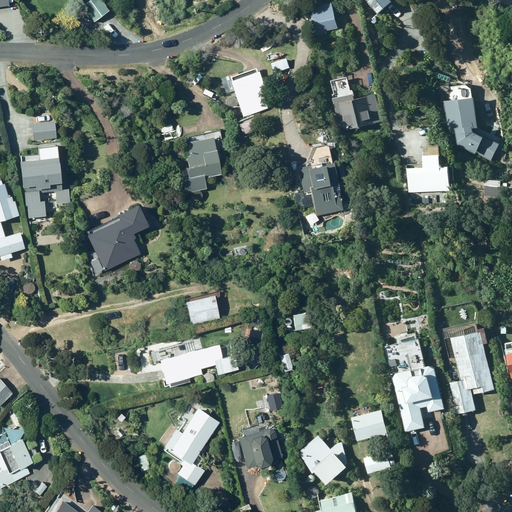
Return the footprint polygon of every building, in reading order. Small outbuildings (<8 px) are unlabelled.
[(89,0),(81,6),(94,23),(109,11),(99,0),(89,0)] [(365,0),(378,15),(393,2),(390,0),(365,0)] [(338,29),(333,3),(311,8),(316,37),(327,34),(327,31),(338,29)] [(243,118),(267,108),(260,89),(263,88),(257,73),(230,83),(243,118)] [(341,132),(382,123),(377,96),(355,101),(354,95),(334,99),(341,132)] [(476,98),(445,103),(449,133),(456,132),(458,146),(476,156),(476,154),(491,162),(500,146),(476,133),(475,129),(480,128),(476,98)] [(254,120),(238,127),(242,137),(259,130),(254,120)] [(55,122),(31,124),(33,140),(57,138),(55,122)] [(182,181),(185,194),(206,190),(203,178),(220,175),(216,154),(224,152),(220,132),(187,139),(188,143),(186,144),(189,157),(186,157),(188,169),(182,171),(184,181),(182,181)] [(23,191),(59,188),(58,164),(60,164),(59,148),(42,150),(43,161),(21,163),(23,191)] [(409,193),(450,192),(450,168),(441,168),(441,163),(424,164),(424,169),(409,169),(409,193)] [(343,211),(333,165),(328,166),(328,164),(321,165),(321,168),(310,170),(310,168),(301,169),(302,172),(298,172),(303,194),(310,193),(315,217),(343,211)] [(0,259),(1,262),(12,258),(10,254),(24,249),(19,233),(4,238),(0,224),(0,222),(19,217),(13,199),(11,200),(10,197),(7,198),(3,186),(0,186),(0,185),(0,259)] [(502,188),(485,188),(485,197),(502,197),(502,188)] [(53,212),(51,200),(42,202),(45,214),(53,212)] [(104,272),(140,254),(128,231),(135,228),(129,216),(87,237),(104,272)] [(213,297),(185,305),(191,327),(219,319),(213,297)] [(281,307),(273,309),(275,319),(283,319),(281,307)] [(309,314),(292,315),(294,331),(311,329),(309,314)] [(450,384),(457,416),(477,411),(473,396),(496,390),(485,344),(489,343),(486,330),(479,331),(480,333),(452,339),(462,382),(450,384)] [(217,345),(158,362),(165,386),(202,375),(201,370),(215,366),(218,377),(238,370),(234,356),(222,359),(217,345)] [(127,349),(112,353),(114,359),(128,356),(127,349)] [(419,366),(421,364),(421,360),(419,358),(415,358),(413,361),(413,364),(416,366),(419,366)] [(282,364),(284,373),(292,371),(290,362),(282,364)] [(393,380),(406,433),(426,428),(421,409),(428,408),(429,414),(446,410),(436,371),(431,366),(395,375),(393,380)] [(0,409),(15,395),(1,379),(0,379),(0,409)] [(192,464),(219,423),(198,409),(180,435),(178,434),(166,452),(181,462),(179,465),(182,467),(176,476),(194,488),(204,472),(192,464)] [(383,411),(352,419),(358,442),(389,435),(383,411)] [(121,414),(116,420),(120,424),(125,418),(121,414)] [(282,459),(274,432),(269,430),(259,433),(256,426),(241,430),(243,438),(238,440),(240,446),(238,447),(240,452),(234,454),(238,468),(244,466),(245,471),(254,468),(258,470),(267,468),(271,462),(282,459)] [(468,437),(465,426),(460,427),(462,438),(468,437)] [(332,450),(319,437),(302,452),(304,454),(302,455),(314,474),(316,473),(328,487),(348,469),(346,466),(349,464),(343,443),(342,444),(332,450)] [(0,482),(3,488),(30,474),(26,467),(34,463),(22,441),(12,446),(10,441),(0,446),(0,452),(9,469),(0,474),(0,482)] [(387,452),(364,459),(369,475),(392,468),(391,466),(396,465),(393,453),(388,454),(387,452)] [(356,511),(351,493),(320,501),(323,511),(320,511),(356,511)] [(101,511),(95,507),(91,511),(79,511),(66,503),(59,511),(101,511)]
